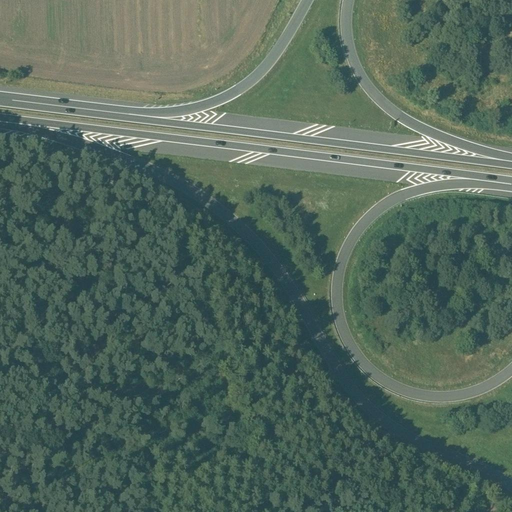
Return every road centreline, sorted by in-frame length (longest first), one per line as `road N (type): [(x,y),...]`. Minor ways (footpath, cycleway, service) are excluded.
road 1 (motorway): [(0,124),(131,160),(216,205),(294,289),(329,355),(371,408),(511,487)]
road 2 (trunk): [(0,120),(511,180)]
road 3 (trunk): [(483,155),(0,98)]
road 4 (motorway): [(511,369),(465,393),(401,388),(358,355),(337,304),(345,248),(385,204),(441,182),(511,181)]
road 5 (motorway): [(301,0),(255,74),(207,103),(172,108),(0,95)]
road 6 (motorway): [(483,155),(386,105),(350,54),(347,0)]
road 7 (track): [(270,511),(230,376)]
